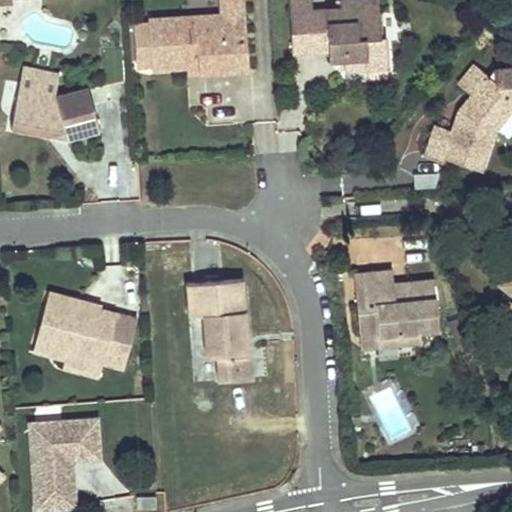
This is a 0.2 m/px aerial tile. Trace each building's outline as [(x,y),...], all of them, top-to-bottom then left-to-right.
[(249,72),(244,0),(223,0),(225,15),(154,20),(154,22),(154,28),(139,29),(141,63),(156,61),(156,68),(156,71),(190,68),(201,68),(201,76),(249,72)] [(384,32),(382,0),(345,0),(346,7),(316,9),(314,0),(293,0),(297,50),(349,46),(351,66),(352,65),(373,64),(374,72),(378,76),(395,75),(393,52),(391,32),(384,32)] [(350,55),(349,46),(333,47),(333,57),(350,55)] [(129,88),(127,52),(106,53),(109,89),(129,88)] [(156,68),(156,61),(141,63),(141,69),(156,68)] [(511,67),(504,67),(504,74),(498,82),(488,74),(474,63),(460,80),(474,92),(461,108),(454,130),(436,123),(427,152),(446,158),(447,153),(463,158),(484,165),(496,128),(511,108),(511,67)] [(25,66),(21,90),(58,97),(62,73),(25,66)] [(504,74),(504,67),(494,67),(488,74),(498,82),(504,74)] [(201,76),(201,68),(190,68),(190,76),(201,76)] [(58,97),(21,90),(14,129),(35,133),(49,136),(66,132),(69,140),(101,132),(90,89),(58,97)] [(130,160),(119,160),(119,189),(130,189),(130,160)] [(455,190),(457,164),(424,161),(422,187),(455,190)] [(396,266),(359,269),(361,296),(364,333),(400,330),(401,342),(426,340),(425,328),(443,327),(438,276),(415,278),(415,285),(397,286),(397,279),(396,266)] [(415,278),(397,279),(397,286),(415,285),(415,278)] [(242,281),(186,285),(188,317),(202,316),(205,359),(216,358),(218,382),(249,380),(242,281)] [(104,311),(105,306),(52,293),(49,302),(102,316),(104,311)] [(129,370),(141,320),(104,311),(102,316),(49,303),(36,352),(69,361),(71,354),(129,370)] [(400,330),(364,333),(365,345),(401,342),(400,330)] [(104,379),(107,364),(71,354),(69,361),(67,369),(104,379)] [(100,420),(32,424),(38,511),(63,509),(78,508),(75,462),(75,453),(102,452),(100,420)] [(102,452),(75,453),(75,462),(103,460),(102,452)] [(159,494),(140,495),(141,511),(160,509),(159,494)]
